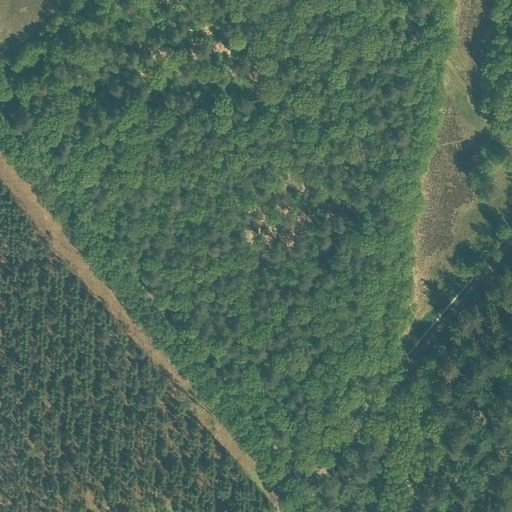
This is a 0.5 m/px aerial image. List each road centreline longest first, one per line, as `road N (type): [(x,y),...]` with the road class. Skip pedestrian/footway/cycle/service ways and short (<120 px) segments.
road 1 (track): [(0,103),(339,511)]
road 2 (track): [(511,233),(305,484)]
road 3 (track): [(389,0),(498,122)]
road 4 (track): [(0,95),(91,0)]
